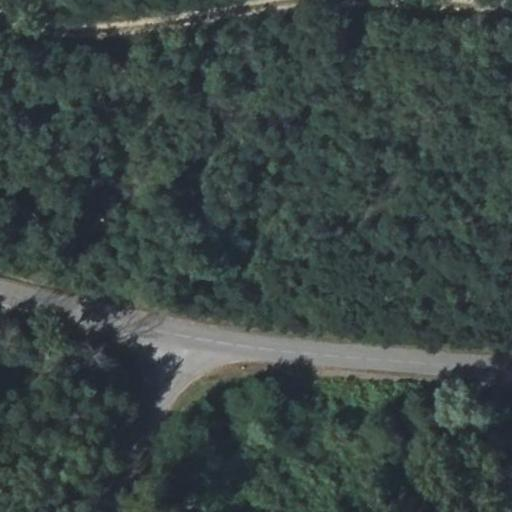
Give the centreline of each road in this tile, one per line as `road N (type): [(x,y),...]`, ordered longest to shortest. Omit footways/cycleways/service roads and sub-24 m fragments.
road 1 (track): [(0,15),(89,41),(329,0)]
road 2 (secondary): [(511,375),(180,331)]
road 3 (unclassified): [(110,511),(180,331)]
road 4 (secondary): [(180,331),(0,289)]
